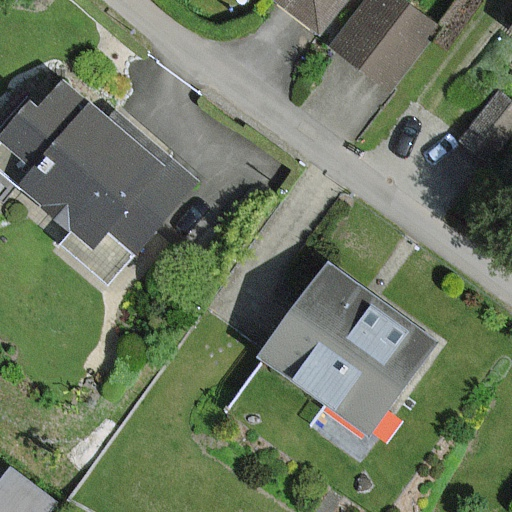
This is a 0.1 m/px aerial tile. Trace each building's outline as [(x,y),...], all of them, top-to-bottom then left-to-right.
[(276,0),(335,41),(363,0),(276,0)] [(386,0),(346,57),(393,91),(437,30),(395,0),(386,0)] [(138,250),(197,180),(162,151),(155,159),(66,83),(43,110),(34,103),(5,138),(39,167),(26,181),(100,244),(113,229),(138,250)] [(511,130),(511,101),(501,94),(468,141),(493,158),(511,130)] [(336,265),(268,364),(382,442),(450,342),(336,265)]
